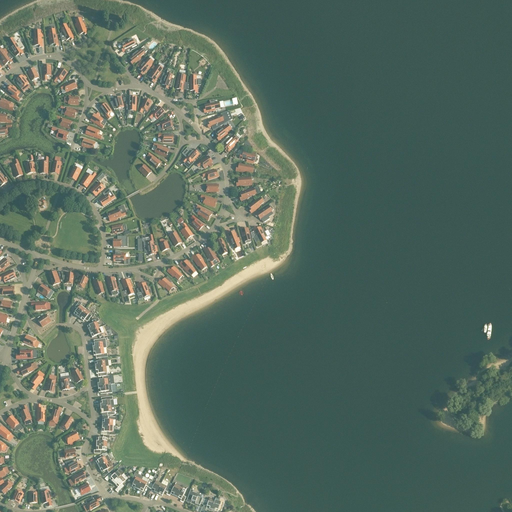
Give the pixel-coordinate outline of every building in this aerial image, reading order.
[(84,33),(85,35),(87,34),(84,24),(83,24),(81,19),(75,21),(76,24),(74,24),(75,28),(76,27),(79,35),(84,33)] [(66,25),(60,27),(62,30),(60,31),(61,34),(62,34),(66,41),(70,39),(71,41),(74,39),(69,29),(68,30),(66,25)] [(48,29),(49,34),(48,35),(48,37),(49,37),(50,45),(55,45),(55,47),(58,46),(56,35),(55,35),(55,30),(54,30),(54,28),(48,29)] [(43,37),(43,34),(40,34),(40,31),(34,31),(35,38),(34,38),(34,46),(39,46),(39,48),(42,48),(42,37),(43,37)] [(14,40),(13,39),(8,42),(11,46),(9,47),(11,50),(16,57),(20,54),(21,56),(24,54),(21,50),(24,48),(21,43),(17,45),(14,40)] [(135,45),(137,44),(134,39),(127,42),(126,42),(121,44),(123,49),(121,50),(123,52),(130,49),(130,48),(135,45)] [(0,57),(1,58),(0,58),(5,65),(9,62),(10,64),(12,62),(11,60),(14,58),(10,53),(9,54),(5,49),(3,51),(2,49),(0,50),(0,57)] [(140,57),(145,54),(141,49),(136,53),(135,52),(129,58),(132,61),(130,63),(132,65),(141,58),(140,57)] [(149,66),(153,62),(148,58),(144,63),(143,63),(138,69),(142,72),(140,74),(143,76),(150,67),(149,66)] [(159,73),(163,69),(158,65),(154,71),(153,70),(148,77),(153,80),(151,81),(154,83),(160,74),(159,73)] [(50,66),(43,66),(43,81),(47,81),(47,76),(51,76),(50,66)] [(32,81),(39,78),(34,69),(27,72),(32,81)] [(67,73),(61,69),(53,81),(56,83),(58,79),(62,82),(67,73)] [(171,82),(170,81),(174,72),(168,69),(164,79),(161,85),(166,86),(165,88),(168,89),(171,82)] [(180,92),(183,93),(186,76),(185,75),(185,74),(179,73),(179,74),(178,74),(175,89),(180,90),(180,92)] [(25,79),(27,78),(25,76),(23,77),(22,76),(16,80),(22,88),(21,89),(23,92),(26,89),(24,87),(27,84),(28,84),(25,79)] [(197,93),(197,86),(201,86),(201,79),(196,79),(196,76),(190,76),(190,80),(188,80),(188,84),(189,84),(189,91),(194,91),(194,93),(197,93)] [(77,88),(74,81),(60,87),(61,90),(64,89),(66,93),(77,88)] [(10,86),(6,92),(19,102),(21,99),(17,97),(20,93),(19,93),(20,91),(19,90),(18,91),(10,86)] [(78,106),(79,98),(69,97),(68,105),(78,106)] [(136,97),(128,97),(128,111),(131,111),(132,107),(136,107),(136,97)] [(116,109),(124,107),(121,98),(113,99),(116,109)] [(2,99),(0,103),(0,107),(13,112),(14,108),(10,107),(11,103),(2,99)] [(147,111),(151,102),(144,99),(140,108),(147,111)] [(215,110),(220,108),(219,103),(212,104),(212,103),(204,105),(205,110),(203,110),(204,113),(215,111),(215,110)] [(106,104),(99,108),(108,120),(111,118),(108,114),(112,112),(106,104)] [(164,112),(158,107),(148,117),(151,120),(154,117),(157,119),(164,112)] [(74,118),(76,111),(67,108),(64,115),(74,118)] [(103,120),(99,117),(100,115),(97,113),(96,115),(94,114),(90,121),(102,128),(104,126),(100,124),(103,120)] [(0,114),(0,122),(11,123),(11,120),(7,120),(7,115),(0,114)] [(218,123),(224,121),(221,116),(215,118),(215,117),(207,120),(209,125),(207,126),(208,128),(219,124),(218,123)] [(70,129),(72,122),(62,119),(60,126),(70,129)] [(172,126),(169,119),(156,125),(157,128),(161,126),(163,130),(172,126)] [(227,133),(231,130),(227,125),(222,129),(222,128),(215,133),(218,137),(217,139),(218,141),(227,134),(227,133)] [(88,127),(85,134),(101,140),(102,136),(98,135),(99,131),(88,127)] [(66,141),(68,133),(59,130),(56,137),(66,141)] [(238,140),(239,139),(235,135),(229,141),(228,140),(222,146),(226,150),(225,151),(227,153),(235,145),(234,145),(238,141),(238,140)] [(93,150),(95,143),(84,139),(81,146),(93,150)] [(166,157),(169,150),(154,144),(153,146),(157,147),(154,153),(166,157)] [(199,155),(193,149),(192,151),(188,147),(181,154),(186,158),(182,161),(185,163),(187,160),(191,164),(199,155)] [(254,163),(256,155),(243,151),(242,156),(240,156),(239,159),(254,163)] [(148,162),(156,169),(161,163),(153,156),(149,154),(147,156),(151,159),(148,162)] [(212,163),(208,156),(196,165),(198,167),(201,165),(204,169),(208,166),(210,168),(213,166),(211,164),(212,163)] [(48,174),(48,158),(45,158),(45,162),(40,162),(40,174),(48,174)] [(15,178),(23,175),(17,160),(14,161),(15,165),(11,166),(15,178)] [(51,173),(59,174),(61,163),(53,161),(51,173)] [(27,174),(35,173),(33,163),(26,164),(27,174)] [(252,173),(253,167),(247,166),(247,165),(239,164),(238,169),(236,168),(236,171),(247,173),(247,172),(252,173)] [(146,178),(151,172),(144,165),(139,170),(146,178)] [(76,181),(81,170),(74,167),(69,177),(76,181)] [(208,180),(218,177),(216,170),(202,174),(203,177),(207,176),(208,180)] [(80,183),(86,188),(96,175),(93,173),(91,176),(87,174),(80,183)] [(236,186),(252,185),(251,177),(238,178),(238,183),(236,183),(236,186)] [(96,196),(104,188),(99,182),(90,191),(96,196)] [(251,196),(256,194),(254,189),(248,191),(247,190),(240,193),(241,198),(239,198),(240,201),(251,197),(251,196)] [(99,200),(103,206),(115,198),(113,195),(109,198),(107,194),(99,200)] [(214,208),(217,200),(201,195),(200,199),(204,200),(203,204),(214,208)] [(259,206),(264,203),(260,198),(255,202),(254,201),(248,206),(251,210),(249,211),(251,214),(260,207),(259,206)] [(267,215),(269,218),(273,215),(271,212),(272,211),(273,210),(270,205),(264,209),(254,215),(256,217),(258,216),(260,220),(267,216),(267,215)] [(208,221),(212,214),(198,206),(196,208),(200,210),(197,215),(208,221)] [(107,214),(110,222),(126,215),(124,212),(121,213),(119,210),(107,214)] [(198,232),(203,226),(193,216),(191,219),(194,221),(191,225),(198,232)] [(186,240),(193,235),(185,224),(182,226),(184,229),(181,232),(186,240)] [(113,234),(123,232),(121,225),(111,227),(113,234)] [(252,229),(256,236),(253,238),(256,244),(260,242),(261,244),(266,241),(265,238),(267,236),(265,232),(263,232),(260,227),(256,230),(255,228),(252,229)] [(245,244),(251,242),(249,235),(250,234),(248,228),(243,230),(243,228),(240,229),(242,237),(243,236),(244,242),(245,242),(245,244)] [(175,246),(181,243),(176,232),(169,236),(175,246)] [(231,243),(232,243),(234,250),(240,248),(237,240),(238,239),(234,232),(230,233),(229,232),(226,233),(231,243)] [(149,236),(150,241),(150,242),(150,245),(146,246),(148,256),(156,254),(154,244),(153,240),(152,235),(149,236)] [(222,255),(227,253),(224,247),(225,246),(222,239),(217,241),(217,239),(214,240),(219,251),(219,250),(222,255)] [(162,252),(169,249),(166,242),(159,244),(162,252)] [(210,263),(217,259),(211,247),(207,250),(206,248),(203,250),(210,263)] [(130,265),(130,261),(130,258),(126,258),(125,254),(120,254),(115,254),(113,254),(114,262),(124,261),(124,265),(130,265)] [(202,271),(207,267),(203,262),(204,261),(199,254),(195,257),(194,256),(191,257),(198,267),(199,266),(202,271)] [(0,272),(2,271),(4,272),(5,271),(4,269),(10,265),(5,259),(0,262),(0,272)] [(191,276),(196,272),(191,267),(192,267),(187,260),(183,264),(182,262),(179,264),(187,273),(188,272),(191,276)] [(178,280),(182,276),(178,272),(178,271),(174,267),(170,271),(169,269),(167,272),(173,277),(174,276),(178,280)] [(5,283),(15,277),(12,270),(0,276),(0,280),(3,279),(5,283)] [(53,286),(60,283),(56,272),(49,274),(53,286)] [(72,285),(73,274),(66,274),(65,284),(72,285)] [(84,289),(88,279),(81,276),(76,285),(84,289)] [(110,293),(118,290),(114,278),(109,279),(109,277),(106,278),(110,293)] [(169,292),(173,287),(169,283),(165,278),(161,282),(160,281),(158,283),(164,289),(165,288),(169,292)] [(128,296),(133,294),(131,288),(132,287),(129,280),(124,281),(124,280),(121,281),(125,291),(126,291),(128,296)] [(98,295),(104,293),(102,287),(103,287),(101,281),(96,283),(96,281),(93,282),(95,290),(96,289),(98,295)] [(138,294),(137,294),(139,300),(140,299),(142,298),(143,298),(150,296),(145,283),(140,285),(140,283),(137,284),(139,289),(136,290),(138,294)] [(46,297),(50,291),(42,285),(38,291),(46,297)] [(2,295),(14,295),(14,287),(0,287),(0,290),(2,291),(2,295)] [(0,308),(10,310),(11,302),(0,300),(0,303),(1,304),(0,307),(0,308)] [(36,311),(46,310),(45,302),(31,303),(31,307),(34,307),(34,305),(35,305),(36,311)] [(79,318),(85,310),(80,306),(82,304),(80,302),(75,308),(77,310),(74,314),(79,318)] [(87,322),(93,316),(85,310),(79,318),(84,322),(85,320),(87,322)] [(42,327),(51,322),(46,315),(38,321),(42,327)] [(93,324),(88,326),(87,327),(90,332),(99,328),(97,322),(99,321),(98,318),(92,321),(93,324)] [(99,328),(90,332),(92,338),(98,335),(100,338),(102,337),(101,334),(102,334),(99,328)] [(33,347),(36,340),(27,336),(23,343),(33,347)] [(99,343),(93,344),(93,350),(104,349),(103,343),(102,343),(101,340),(99,340),(99,343)] [(96,359),(101,358),(104,358),(110,357),(109,356),(107,356),(107,354),(105,354),(104,349),(93,350),(94,356),(96,356),(96,359)] [(16,356),(16,359),(32,359),(32,351),(20,351),(20,357),(19,357),(19,356),(16,356)] [(96,368),(106,367),(105,361),(104,361),(104,358),(101,358),(102,361),(95,362),(96,368)] [(21,372),(23,376),(34,371),(30,364),(16,371),(18,374),(21,372)] [(103,377),(107,376),(107,373),(110,373),(109,367),(106,367),(96,368),(97,375),(98,374),(98,377),(103,377)] [(76,384),(83,380),(77,369),(71,373),(76,384)] [(43,379),(37,374),(31,382),(35,386),(34,387),(33,387),(32,388),(34,390),(43,379)] [(98,387),(109,386),(108,378),(110,378),(110,376),(107,376),(103,377),(103,380),(97,381),(98,387)] [(53,393),(56,381),(48,379),(46,387),(44,386),(44,389),(46,389),(45,391),(53,393)] [(62,391),(70,390),(68,380),(61,381),(62,391)] [(109,386),(98,387),(99,393),(101,393),(101,395),(106,394),(108,394),(112,393),(111,385),(109,386)] [(101,408),(111,406),(111,401),(113,400),(113,397),(101,398),(102,401),(100,402),(101,408)] [(21,413),(24,422),(32,419),(27,406),(22,408),(24,411),(21,413)] [(115,412),(112,412),(111,406),(101,408),(102,414),(107,413),(108,416),(115,415),(115,412)] [(57,424),(61,409),(59,408),(57,412),(53,410),(50,422),(57,424)] [(6,421),(13,429),(19,424),(12,416),(6,421)] [(74,420),(67,416),(61,426),(67,430),(74,420)] [(102,426),(113,426),(113,420),(116,420),(116,417),(108,417),(108,420),(103,420),(102,426)] [(0,434),(6,440),(11,433),(2,426),(0,428),(0,434)] [(109,436),(110,436),(115,436),(115,432),(113,432),(113,426),(102,426),(102,432),(109,433),(109,436)] [(72,443),(79,439),(76,432),(65,438),(69,445),(70,444),(71,446),(73,445),(72,443)] [(94,450),(94,454),(101,454),(101,451),(107,451),(107,439),(110,439),(110,436),(109,436),(104,435),(103,439),(97,438),(96,450),(94,450)] [(66,459),(76,457),(75,449),(65,451),(65,452),(61,453),(62,459),(66,458),(66,459)] [(102,459),(96,462),(99,467),(108,462),(110,461),(108,456),(104,457),(102,455),(100,456),(102,459)] [(78,465),(76,462),(67,467),(71,473),(80,469),(80,468),(81,467),(80,465),(78,465)] [(108,462),(99,467),(102,473),(107,470),(108,472),(114,468),(113,466),(111,468),(108,462)] [(107,481),(109,479),(114,483),(123,474),(119,469),(112,476),(110,473),(105,479),(107,481)] [(86,474),(84,471),(82,472),(72,478),(75,485),(86,479),(84,475),(86,474)] [(143,477),(134,473),(129,483),(132,485),(131,486),(137,489),(142,479),(142,480),(143,477)] [(124,486),(122,484),(128,478),(123,474),(114,483),(118,487),(115,490),(117,492),(124,486)] [(151,484),(153,485),(151,490),(156,493),(163,480),(161,483),(156,481),(157,479),(154,477),(151,482),(151,484)] [(149,488),(151,484),(151,482),(148,480),(147,482),(142,480),(142,479),(137,489),(143,492),(145,486),(149,488)] [(162,496),(164,491),(167,492),(169,488),(171,484),(163,480),(156,493),(162,496)] [(0,489),(4,494),(12,487),(6,482),(0,487),(0,489)] [(78,488),(82,495),(91,490),(87,483),(78,488)] [(169,496),(170,494),(176,496),(180,487),(175,484),(172,490),(169,488),(167,492),(166,494),(169,496)] [(186,497),(183,495),(184,494),(186,490),(180,487),(176,496),(181,499),(180,501),(183,503),(186,497)] [(191,503),(191,501),(195,502),(195,503),(200,505),(200,504),(203,505),(205,500),(202,499),(202,498),(200,497),(200,495),(193,492),(193,490),(191,489),(186,501),(191,503)] [(12,500),(19,503),(23,493),(16,490),(12,500)] [(49,507),(52,506),(49,490),(41,492),(43,504),(49,503),(49,504),(48,505),(49,507)] [(101,500),(99,497),(86,504),(90,511),(99,506),(97,501),(99,501),(101,500)] [(201,511),(205,511),(206,508),(212,510),(215,500),(209,498),(208,501),(205,500),(203,505),(201,511)] [(223,507),(224,501),(224,500),(224,499),(222,499),(221,499),(220,499),(219,500),(216,499),(215,500),(212,510),(218,511),(220,506),(223,507)]
